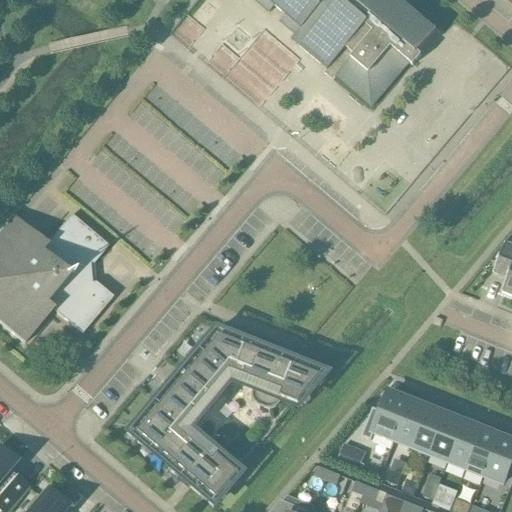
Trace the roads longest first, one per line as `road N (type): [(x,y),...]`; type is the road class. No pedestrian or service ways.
road 1 (residential): [(49,430),(271,171),(379,254),(511,97)]
road 2 (residential): [(142,511),(49,430)]
